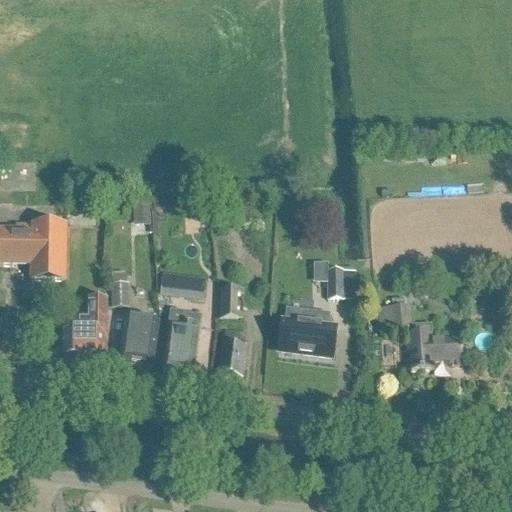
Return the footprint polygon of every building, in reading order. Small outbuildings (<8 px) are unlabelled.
[(0,163),(0,174),(10,175),(10,164),(0,163)] [(74,201),(74,205),(75,219),(94,218),(93,200),(74,201)] [(157,222),(155,200),(143,201),(144,223),(157,222)] [(0,270),(30,271),(30,285),(64,286),(64,232),(15,231),(15,236),(0,235),(0,270)] [(120,263),(120,278),(133,277),(132,262),(120,263)] [(326,306),(342,306),(342,276),(325,277),(326,306)] [(184,281),(162,278),(159,299),(182,302),(184,281)] [(111,313),(128,312),(126,288),(109,289),(111,313)] [(218,295),(217,325),(242,326),(243,296),(218,295)] [(63,326),(62,361),(81,361),(81,359),(102,359),(103,344),(105,344),(105,327),(104,327),(105,305),(87,305),(87,326),(63,326)] [(432,367),(461,365),(460,343),(431,345),(430,330),(410,331),(408,311),(389,312),(391,340),(405,339),(407,376),(433,375),(432,367)] [(191,378),(199,321),(182,319),(182,317),(169,316),(162,374),(191,378)] [(283,327),(279,356),(329,363),(333,334),(322,332),(323,321),(309,320),(309,321),(284,318),(283,327)] [(117,369),(151,373),(157,327),(123,323),(117,369)] [(241,384),(245,353),(241,352),(243,341),(226,338),(224,350),(221,350),(217,381),(241,384)] [(391,366),(406,365),(403,340),(388,341),(391,366)]
